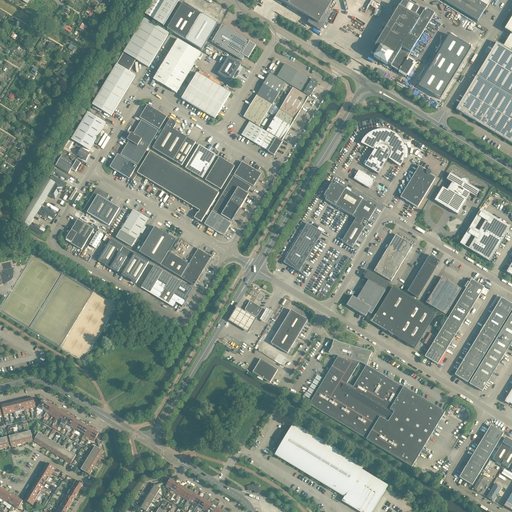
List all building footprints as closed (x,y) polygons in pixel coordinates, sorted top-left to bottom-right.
[(153,0),(145,14),(154,19),(153,20),(164,26),(179,0),(153,0)] [(325,0),(279,0),(299,12),(303,14),(310,19),(307,23),(320,31),(328,18),(330,14),(326,12),(331,3),(325,0)] [(435,13),(426,8),(419,19),(415,16),(419,8),(406,0),(403,0),(403,1),(401,4),(393,17),(390,22),(385,30),(375,46),(371,54),(400,71),(399,73),(406,77),(407,76),(408,77),(416,64),(414,64),(415,62),(408,58),(432,18),(435,13)] [(478,21),(486,7),(486,8),(488,5),(479,0),(448,0),(447,2),(478,21)] [(218,24),(183,3),(167,29),(202,50),(218,24)] [(90,10),(89,13),(92,14),(96,7),(89,4),(87,9),(90,10)] [(477,76),(456,110),(481,125),(488,129),(494,132),(511,143),(511,17),(505,30),(511,33),(511,51),(510,51),(511,48),(511,44),(506,41),(503,46),(497,43),(496,44),(477,75),(477,76)] [(169,34),(144,19),(124,52),(136,60),(149,67),(161,47),(169,34)] [(249,43),(246,41),(246,40),(222,25),(212,42),(239,59),(242,60),(245,56),(248,58),(256,46),(249,42),(249,43)] [(345,28),(343,34),(355,39),(358,33),(345,28)] [(450,35),(419,87),(440,100),(472,48),(465,44),(460,41),(455,38),(450,35)] [(201,53),(178,39),(170,52),(181,59),(177,66),(180,68),(189,73),(193,66),(201,53)] [(206,48),(212,51),(214,45),(209,42),(206,48)] [(136,60),(124,52),(92,104),(111,116),(132,82),(135,76),(129,72),(136,60)] [(177,66),(181,59),(170,52),(166,59),(177,66)] [(237,62),(228,57),(218,74),(231,82),(234,75),(235,76),(236,76),(238,72),(238,71),(237,71),(241,65),(237,62)] [(161,66),(170,71),(176,74),(180,68),(177,66),(166,59),(161,66)] [(285,64),(277,76),(303,92),(310,97),(318,83),(311,78),(311,79),(285,64)] [(157,72),(166,78),(170,71),(161,66),(157,72)] [(168,88),(177,93),(189,73),(180,68),(176,74),(168,88)] [(170,71),(166,78),(162,85),(168,88),(176,74),(170,71)] [(166,78),(157,72),(153,79),(162,85),(166,78)] [(231,93),(197,73),(183,97),(182,99),(215,119),(231,93)] [(270,73),(265,81),(281,90),(286,83),(270,73)] [(265,81),(261,88),(277,97),(281,90),(265,81)] [(293,87),(289,95),(304,104),(309,97),(293,87)] [(261,88),(257,95),(272,105),(277,97),(261,88)] [(257,95),(252,102),(268,112),(272,105),(257,95)] [(289,95),(284,102),(300,111),(304,104),(289,95)] [(252,102),(244,117),(259,126),(268,112),(252,102)] [(284,102),(280,109),(295,119),(300,111),(284,102)] [(140,118),(159,129),(167,116),(148,105),(140,118)] [(280,109),(275,116),(291,126),(295,119),(280,109)] [(106,123),(88,112),(71,139),(83,146),(90,150),(106,123)] [(275,116),(271,123),(287,133),(291,126),(275,116)] [(171,119),(153,148),(173,160),(187,137),(173,129),(175,126),(175,125),(175,124),(175,122),(174,121),(174,120),(173,120),(172,119),(171,119)] [(159,130),(141,120),(133,134),(150,144),(159,130)] [(250,122),(242,135),(255,143),(262,130),(250,122)] [(271,123),(267,131),(282,140),(287,133),(271,123)] [(261,146),(269,134),(262,130),(255,143),(261,146)] [(373,149),(374,148),(375,148),(365,166),(379,174),(389,157),(390,158),(390,159),(400,166),(402,163),(403,160),(404,158),(408,159),(408,157),(408,156),(408,155),(408,154),(408,153),(408,152),(408,151),(408,150),(408,149),(408,148),(408,147),(407,146),(407,145),(407,144),(403,145),(402,142),(400,140),(398,137),(396,135),(394,133),(391,132),(388,131),(385,130),(382,130),(379,131),(376,131),(373,132),(370,134),(368,136),(365,138),(364,140),(362,143),(373,149)] [(150,144),(133,134),(129,141),(146,151),(150,144)] [(283,142),(282,141),(269,134),(261,146),(268,151),(268,152),(274,155),(283,142)] [(187,137),(173,160),(182,166),(196,143),(187,137)] [(125,147),(142,158),(146,151),(129,141),(125,147)] [(216,155),(204,147),(199,145),(197,148),(185,168),(202,178),(216,155)] [(82,148),(79,147),(78,149),(80,150),(77,155),(86,160),(90,153),(82,148)] [(121,154),(138,165),(142,158),(125,147),(121,154)] [(137,166),(118,154),(110,167),(129,179),(130,178),(133,180),(137,173),(146,178),(154,183),(163,188),(172,194),(200,211),(198,213),(194,218),(201,222),(219,193),(150,151),(140,168),(137,166)] [(76,160),(75,163),(62,155),(56,165),(69,173),(71,169),(76,172),(81,163),(76,160)] [(221,189),(235,166),(219,157),(205,180),(221,189)] [(262,174),(242,162),(234,175),(254,187),(262,174)] [(431,173),(419,166),(401,197),(406,201),(418,208),(436,178),(430,175),(431,173)] [(359,170),(354,179),(370,188),(375,180),(359,170)] [(476,197),(480,191),(450,173),(446,180),(452,183),(447,190),(443,187),(435,201),(458,215),(471,194),(476,197)] [(52,179),(66,188),(67,185),(53,176),(52,179)] [(247,193),(251,186),(234,176),(213,210),(232,222),(249,194),(247,193)] [(46,177),(20,222),(29,227),(55,183),(46,177)] [(324,197),(324,198),(325,199),(325,200),(326,200),(352,216),(362,200),(345,189),(346,189),(336,183),(335,183),(334,183),(334,182),(333,183),(332,183),(332,184),(331,184),(324,196),(324,197)] [(98,188),(96,189),(84,209),(84,210),(87,212),(87,213),(109,226),(120,208),(106,200),(106,199),(106,197),(107,195),(107,194),(98,188)] [(356,218),(342,241),(352,248),(354,245),(355,243),(365,227),(361,225),(364,219),(368,221),(376,208),(362,200),(352,216),(356,218)] [(45,210),(54,217),(56,214),(46,208),(45,210)] [(481,209),(460,244),(464,246),(469,249),(490,261),(511,227),(481,209)] [(121,230),(117,237),(132,246),(136,240),(136,239),(140,233),(144,226),(149,219),(137,212),(133,210),(121,230)] [(232,223),(212,211),(204,224),(224,236),(232,223)] [(94,229),(78,220),(75,225),(91,234),(94,229)] [(308,224),(284,262),(285,263),(288,264),(291,266),(292,265),(299,271),(299,270),(303,264),(322,232),(308,224)] [(91,234),(75,225),(72,230),(88,239),(91,234)] [(155,227),(139,252),(162,266),(170,253),(169,252),(176,240),(172,237),(155,227)] [(71,230),(72,230),(71,231),(66,239),(72,242),(71,243),(82,250),(88,239),(72,230),(71,230)] [(96,248),(104,235),(97,231),(89,244),(96,248)] [(396,235),(392,241),(401,246),(404,240),(396,235)] [(149,262),(111,239),(98,260),(118,272),(119,272),(122,274),(122,275),(136,283),(149,262)] [(401,246),(409,251),(413,245),(404,240),(401,246)] [(392,241),(389,247),(397,252),(401,246),(392,241)] [(397,252),(406,257),(409,251),(401,246),(397,252)] [(389,247),(385,253),(394,258),(397,252),(389,247)] [(211,257),(198,249),(189,264),(170,253),(162,266),(194,285),(211,257)] [(394,258),(402,263),(406,257),(397,252),(394,258)] [(385,253),(381,259),(390,264),(394,258),(385,253)] [(430,255),(425,262),(430,265),(435,258),(430,255)] [(390,264),(399,269),(402,263),(394,258),(390,264)] [(430,265),(436,269),(440,261),(435,258),(430,265)] [(381,259),(378,265),(386,270),(390,264),(381,259)] [(14,267),(12,260),(0,263),(0,265),(0,285),(3,285),(3,284),(4,284),(12,280),(13,278),(13,268),(13,267),(14,267)] [(386,270),(395,275),(399,269),(390,264),(386,270)] [(378,265),(374,271),(383,276),(386,270),(378,265)] [(146,280),(144,283),(166,296),(163,300),(165,301),(167,297),(180,305),(180,306),(183,307),(185,304),(187,300),(186,300),(185,301),(174,294),(175,295),(177,291),(177,290),(180,285),(182,282),(172,277),(154,266),(152,269),(146,280)] [(352,296),(347,306),(366,317),(368,312),(371,314),(390,283),(368,270),(364,278),(368,280),(357,299),(352,296)] [(383,276),(391,281),(395,275),(386,270),(383,276)] [(445,279),(442,277),(426,303),(446,315),(461,289),(449,281),(449,280),(448,279),(447,279),(446,279),(445,279)] [(471,295),(478,283),(472,280),(465,291),(471,295)] [(193,289),(182,282),(180,285),(177,290),(177,291),(175,295),(174,294),(185,301),(186,300),(189,294),(193,289)] [(478,283),(471,295),(478,298),(484,287),(478,283)] [(415,348),(436,313),(393,287),(373,319),(372,322),(415,348)] [(461,298),(474,305),(478,298),(471,295),(465,291),(461,298)] [(250,301),(245,309),(246,309),(246,311),(256,316),(257,316),(262,308),(265,304),(253,297),(250,301)] [(474,305),(461,298),(457,304),(469,312),(474,305)] [(511,309),(511,304),(502,298),(495,309),(508,317),(511,309)] [(469,312),(457,304),(452,311),(465,319),(469,312)] [(257,320),(237,308),(229,321),(249,333),(257,320)] [(268,309),(267,308),(261,319),(262,320),(265,322),(266,322),(273,311),(272,310),(268,309)] [(487,323),(499,330),(508,317),(495,309),(487,323)] [(291,310),(271,343),(288,353),(296,339),(308,320),(291,310)] [(465,319),(452,311),(448,318),(461,326),(465,319)] [(461,326),(448,318),(444,325),(457,333),(461,326)] [(478,336),(491,344),(499,330),(487,323),(478,336)] [(511,328),(505,324),(501,331),(511,337),(511,328)] [(457,333),(444,325),(440,332),(453,340),(457,333)] [(511,342),(511,337),(501,331),(497,338),(510,346),(511,342)] [(453,340),(440,332),(436,339),(449,346),(453,340)] [(478,336),(474,343),(487,351),(491,344),(478,336)] [(510,346),(497,338),(493,345),(506,353),(510,346)] [(449,346),(436,339),(432,346),(438,349),(445,353),(449,346)] [(330,351),(329,353),(338,356),(334,362),(324,379),(309,404),(367,439),(366,439),(412,467),(445,412),(408,389),(404,387),(403,387),(367,365),(369,357),(372,352),(339,343),(334,340),(332,348),(330,351)] [(474,343),(470,350),(483,358),(487,351),(474,343)] [(506,353),(493,345),(489,352),(502,360),(506,353)] [(431,361),(438,349),(432,346),(425,357),(431,361)] [(438,349),(431,361),(438,364),(445,353),(438,349)] [(483,358),(470,350),(466,357),(479,365),(483,358)] [(502,360),(489,352),(485,359),(497,366),(502,360)] [(475,371),(479,365),(466,357),(462,364),(468,368),(475,371)] [(261,359),(253,372),(270,383),(278,370),(261,359)] [(497,366),(485,359),(480,366),(493,373),(497,366)] [(461,379),(468,368),(462,364),(455,375),(461,379)] [(493,373),(480,366),(476,372),(483,376),(489,380),(493,373)] [(468,368),(461,379),(468,383),(475,371),(468,368)] [(476,387),(483,376),(476,372),(470,384),(476,387)] [(483,376),(476,387),(482,391),(489,380),(483,376)] [(43,410),(48,402),(43,399),(43,400),(39,397),(38,401),(37,404),(37,409),(42,412),(43,410)] [(38,401),(35,402),(34,398),(28,399),(30,408),(36,407),(35,404),(37,404),(38,401)] [(48,413),(52,405),(48,402),(43,410),(47,412),(48,413)] [(52,416),(57,408),(52,405),(48,413),(47,412),(45,414),(47,416),(49,414),(52,416)] [(57,419),(62,410),(57,408),(52,416),(56,418),(57,419)] [(58,419),(61,421),(66,413),(62,410),(57,419),(56,418),(55,420),(57,421),(58,419)] [(66,424),(71,416),(66,413),(61,421),(60,423),(64,426),(65,424),(66,424)] [(71,427),(76,419),(71,416),(66,424),(65,424),(64,426),(66,427),(67,425),(71,427)] [(75,430),(80,422),(76,419),(71,427),(74,429),(75,430)] [(80,433),(85,424),(80,422),(75,430),(74,429),(73,431),(75,432),(76,430),(80,433)] [(361,511),(372,511),(388,486),(362,470),(365,465),(294,423),(275,454),(345,496),(342,501),(361,511)] [(85,435),(90,427),(85,424),(80,433),(84,435),(85,435)] [(484,436),(497,444),(504,433),(491,425),(484,436)] [(89,438),(94,430),(90,427),(85,435),(84,435),(82,437),(84,438),(86,436),(89,438)] [(98,438),(97,437),(99,433),(94,430),(89,438),(94,441),(96,438),(97,439),(98,443),(99,442),(98,438)] [(39,433),(34,441),(39,444),(44,436),(39,433)] [(43,447),(48,438),(44,436),(39,444),(43,447)] [(497,444),(484,436),(472,457),(485,465),(497,444)] [(48,449),(53,441),(48,438),(43,447),(48,449)] [(511,441),(506,438),(493,459),(498,462),(495,466),(490,463),(484,473),(494,479),(500,468),(499,468),(500,466),(501,464),(511,446),(511,441)] [(52,452),(57,444),(53,441),(48,449),(52,452)] [(100,448),(100,447),(99,443),(99,442),(98,443),(99,447),(98,448),(95,446),(92,451),(100,456),(103,451),(100,448)] [(57,444),(52,452),(57,455),(62,447),(57,444)] [(508,469),(511,462),(511,446),(501,464),(508,469)] [(62,447),(57,455),(62,458),(67,450),(62,447)] [(67,450),(62,458),(66,461),(71,452),(67,450)] [(90,455),(98,460),(100,456),(92,451),(90,455)] [(71,463),(76,455),(71,452),(66,461),(71,463)] [(98,460),(90,455),(89,456),(87,460),(95,465),(98,460)] [(485,465),(472,457),(468,464),(481,471),(485,465)] [(95,465),(87,460),(84,465),(92,469),(95,465)] [(53,472),(56,468),(48,463),(45,468),(53,473),(52,474),(54,475),(56,473),(53,472)] [(481,471),(468,464),(464,471),(476,478),(481,471)] [(84,465),(81,469),(89,474),(92,469),(84,465)] [(42,472),(50,477),(52,474),(53,473),(45,468),(42,472)] [(460,477),(472,485),(476,478),(464,471),(460,477)] [(39,477),(47,482),(47,483),(49,484),(50,482),(48,481),(50,477),(42,472),(39,477)] [(485,484),(488,479),(482,475),(474,487),(477,489),(481,482),(485,484)] [(44,487),(47,483),(47,482),(39,477),(36,482),(44,487)] [(162,484),(166,483),(167,484),(165,487),(169,489),(170,490),(175,482),(170,479),(168,482),(166,482),(162,483),(162,484)] [(83,484),(75,480),(72,484),(80,489),(83,484)] [(33,486),(42,491),(41,492),(43,494),(44,492),(42,490),(44,487),(36,482),(33,486)] [(169,489),(168,491),(173,495),(175,493),(180,484),(175,482),(170,490),(169,489)] [(495,482),(487,495),(492,498),(499,485),(495,482)] [(152,483),(149,488),(158,493),(161,488),(163,488),(162,484),(162,483),(157,484),(156,485),(152,483)] [(80,489),(72,484),(69,489),(77,494),(80,489)] [(175,493),(178,495),(179,495),(184,487),(180,484),(175,493)] [(255,485),(247,486),(248,492),(254,490),(255,494),(260,493),(260,492),(256,493),(255,489),(257,486),(256,485),(255,485)] [(39,496),(41,492),(42,491),(33,486),(31,491),(39,496)] [(184,498),(189,490),(184,487),(179,495),(178,495),(177,497),(179,498),(180,496),(184,498)] [(147,492),(155,497),(158,493),(149,488),(147,492)] [(77,494),(69,489),(67,494),(75,499),(77,494)] [(0,496),(0,498),(3,500),(4,500),(9,492),(4,490),(0,496)] [(189,501),(194,493),(189,490),(184,498),(188,500),(189,501)] [(28,496),(36,500),(35,501),(38,503),(39,501),(37,500),(39,496),(31,491),(28,496)] [(9,492),(4,500),(3,500),(2,502),(4,503),(5,501),(8,503),(13,495),(9,492)] [(155,497),(147,492),(144,497),(152,502),(155,497)] [(193,504),(198,496),(194,493),(189,501),(188,500),(186,502),(188,504),(190,502),(193,504)] [(75,499),(67,494),(64,498),(72,503),(75,499)] [(13,495),(8,503),(12,505),(13,506),(18,498),(13,495)] [(33,505),(35,501),(36,500),(28,496),(25,500),(33,505)] [(198,507),(203,498),(198,496),(193,504),(197,506),(198,507)] [(152,502),(144,497),(141,502),(149,507),(152,502)] [(18,509),(23,501),(18,498),(13,506),(12,505),(11,508),(13,509),(14,507),(18,509)] [(72,503),(64,498),(61,503),(69,508),(72,503)] [(202,509),(207,501),(203,498),(198,507),(197,506),(195,508),(197,509),(199,507),(202,509)] [(206,511),(207,511),(212,504),(207,501),(202,509),(206,511)] [(146,511),(149,507),(141,502),(138,507),(146,511)] [(66,511),(69,508),(61,503),(58,507),(65,511),(66,511)]
